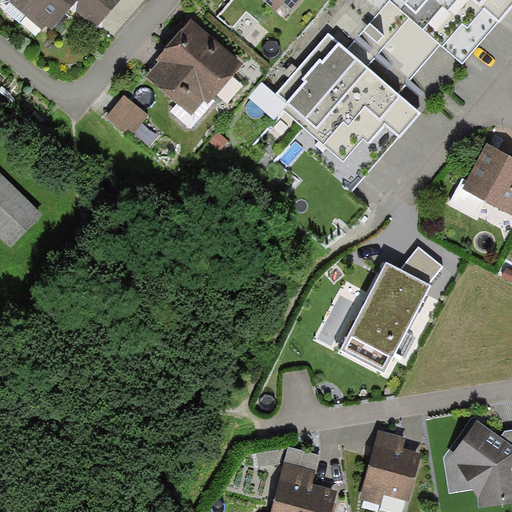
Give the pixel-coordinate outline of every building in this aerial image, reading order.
[(11,0),(9,3),(24,16),(38,0),(11,0)] [(38,0),(24,16),(43,32),(47,28),(52,32),(72,8),(79,0),(38,0)] [(79,0),(72,8),(96,29),(121,0),(79,0)] [(262,0),(276,11),(283,2),(293,11),(302,0),(262,0)] [(398,94),(441,45),(389,0),(357,0),(328,33),(398,94)] [(511,8),(511,0),(389,0),(441,45),(463,64),(511,8)] [(243,65),(190,19),(179,32),(159,55),(163,58),(146,77),(192,117),(205,102),(208,105),(243,65)] [(398,94),(328,33),(276,95),(289,106),(284,111),(364,180),(421,114),(398,94)] [(144,117),(122,98),(106,118),(128,136),(144,117)] [(511,156),(487,144),(463,191),(511,216),(511,156)] [(43,215),(0,173),(0,238),(11,249),(43,215)] [(443,266),(418,247),(399,272),(427,287),(443,266)] [(399,272),(387,266),(349,337),(393,360),(431,289),(427,287),(399,272)] [(494,433),(477,421),(449,460),(458,465),(478,499),(479,509),(511,504),(511,446),(500,438),(494,433)] [(511,430),(505,432),(500,438),(511,446),(511,430)] [(406,438),(379,431),(360,499),(381,505),(384,495),(409,502),(422,454),(412,451),(403,449),(406,438)] [(289,448),(285,464),(315,473),(320,457),(289,448)] [(315,473),(285,464),(270,511),(332,511),(334,505),(338,492),(313,485),(316,473),(315,473)]
